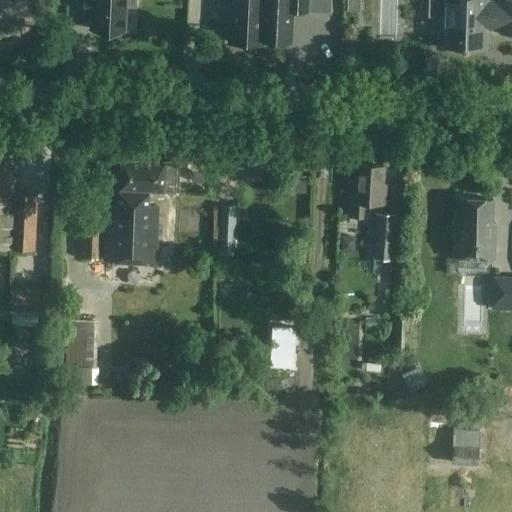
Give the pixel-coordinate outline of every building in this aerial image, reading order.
[(88,0),(88,10),(92,10),(91,29),(123,30),(124,5),(134,5),(134,0),(88,0)] [(260,40),(261,0),(230,0),(229,42),(260,44),(260,40)] [(261,0),(260,40),(289,41),(290,11),(306,11),(306,0),(261,0)] [(511,0),(501,0),(501,3),(486,2),(485,0),(429,0),(429,15),(445,15),(444,47),(460,47),(460,51),(464,51),(464,50),(484,51),(484,32),(500,33),(511,33),(511,0)] [(11,194),(12,155),(0,154),(0,248),(32,249),(35,195),(11,194)] [(177,187),(178,162),(163,161),(119,159),(117,204),(105,204),(103,260),(154,262),(157,206),(146,205),(147,190),(161,190),(161,186),(177,187)] [(347,218),(361,218),(362,203),(384,205),(386,184),(383,184),(384,166),(353,165),(352,183),(348,183),(347,218)] [(189,182),(219,180),(218,167),(188,169),(189,182)] [(457,214),(454,213),(453,258),(493,259),(494,223),(491,222),(492,199),(458,198),(457,214)] [(371,258),(374,258),(373,271),(391,272),(395,214),(374,213),(371,258)] [(80,223),(78,257),(98,259),(101,216),(83,215),(82,223),(80,223)] [(10,287),(7,312),(37,314),(39,289),(10,287)] [(102,318),(111,317),(110,295),(100,296),(102,318)] [(405,317),(394,316),(393,346),(404,346),(405,317)] [(95,369),(96,320),(66,318),(65,368),(95,369)] [(427,382),(418,365),(401,373),(409,390),(427,382)] [(480,429),(452,428),(450,463),(477,464),(480,429)]
